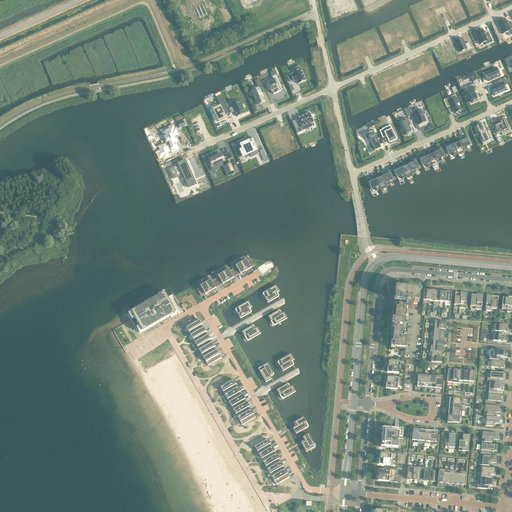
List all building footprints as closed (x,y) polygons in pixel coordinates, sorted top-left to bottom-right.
[(433,0),(418,7),(422,16),(431,12),(431,10),(436,7),(433,0)] [(453,2),(447,5),(447,6),(452,17),(459,14),(458,12),(462,11),(458,1),(454,3),(453,2)] [(432,16),(424,20),(426,25),(429,24),(431,29),(443,24),(440,18),(436,19),(436,18),(433,19),(432,16)] [(505,19),(497,23),(502,35),(507,32),(509,36),(511,34),(511,24),(511,22),(507,24),(505,19)] [(409,24),(402,27),(408,39),(415,36),(409,24)] [(386,37),(385,38),(388,45),(390,45),(391,48),(397,45),(395,40),(394,37),(399,35),(394,25),(395,28),(385,33),(387,36),(386,36),(386,37)] [(482,29),(474,33),(479,44),(484,42),(485,45),(492,42),(488,32),(484,33),(482,29)] [(462,38),(454,42),(459,53),(466,49),(467,51),(471,49),(469,43),(465,45),(462,38)] [(376,39),(366,44),(371,57),(382,52),(376,39)] [(437,49),(435,50),(440,60),(445,58),(445,60),(452,57),(453,60),(454,63),(458,61),(458,62),(459,61),(453,47),(451,48),(448,50),(447,46),(443,48),(442,47),(441,47),(440,47),(440,48),(437,50),(437,49)] [(348,60),(346,61),(348,65),(350,64),(351,65),(357,62),(357,60),(360,59),(358,55),(361,54),(358,47),(348,52),(350,55),(347,56),(348,60)] [(427,54),(419,57),(423,67),(431,64),(428,58),(429,58),(427,54)] [(410,62),(403,65),(408,76),(412,74),(412,76),(418,73),(415,66),(412,67),(410,62)] [(390,75),(393,83),(404,78),(400,68),(400,69),(397,70),(397,69),(397,70),(395,71),(394,70),(390,71),(392,75),(390,76),(390,75)] [(496,68),(484,73),(488,81),(492,79),(494,78),(500,76),(496,68)] [(291,76),(288,77),(290,82),(293,81),(293,82),(296,80),(298,84),(306,81),(301,69),(293,73),(293,74),(290,75),(291,76)] [(474,72),(462,77),(462,78),(464,81),(471,78),(473,81),(472,82),(473,82),(478,79),(474,72)] [(274,80),(266,84),(268,90),(270,89),(272,91),(274,94),(281,91),(281,90),(283,89),(281,85),(277,74),(276,74),(272,76),(274,80)] [(382,74),(375,77),(376,80),(376,81),(378,85),(379,85),(381,90),(390,86),(389,82),(386,83),(382,74)] [(490,87),(490,88),(494,96),(506,90),(506,91),(506,90),(504,85),(506,84),(507,84),(504,78),(494,83),(495,86),(491,88),(490,87)] [(258,88),(252,91),(254,96),(253,96),(255,101),(255,100),(257,105),(264,102),(260,93),(264,92),(260,83),(256,84),(258,88)] [(474,84),(467,87),(469,91),(467,91),(469,94),(468,95),(470,100),(472,103),(479,100),(476,93),(477,93),(476,91),(476,90),(476,91),(477,90),(474,84)] [(355,96),(352,97),(354,103),(358,101),(360,106),(367,103),(368,106),(374,104),(368,90),(364,92),(363,89),(354,94),(355,94),(355,96)] [(449,98),(444,101),(447,108),(450,106),(451,110),(453,109),(455,113),(461,110),(456,98),(455,96),(449,98)] [(232,107),(229,109),(231,113),(234,112),(236,116),(244,113),(239,101),(231,104),(232,107)] [(221,107),(213,110),(218,122),(225,119),(224,117),(226,116),(220,104),(220,105),(221,107)] [(421,109),(413,113),(418,125),(426,121),(421,109)] [(296,120),(292,122),(297,133),(301,131),(300,128),(302,127),(304,130),(312,126),(311,123),(313,122),(309,113),(296,119),(296,120)] [(501,123),(493,127),(496,134),(501,132),(502,135),(511,131),(510,127),(505,116),(501,118),(502,119),(502,120),(500,121),(501,123)] [(405,120),(400,122),(406,135),(413,132),(411,130),(410,128),(412,127),(408,118),(406,119),(405,119),(404,119),(405,120)] [(483,123),(473,128),(476,133),(479,132),(481,136),(479,137),(481,142),(492,137),(489,130),(486,131),(485,129),(483,123)] [(383,130),(379,131),(383,138),(386,137),(387,139),(389,143),(396,140),(394,135),(390,126),(382,129),(383,130)] [(162,152),(158,153),(160,157),(164,156),(165,158),(169,156),(168,153),(171,152),(172,153),(178,150),(175,143),(177,142),(175,137),(176,136),(177,135),(176,133),(177,132),(175,130),(174,130),(173,128),(170,129),(170,128),(169,129),(164,131),(164,132),(163,133),(165,137),(164,137),(165,137),(167,141),(166,141),(167,142),(168,141),(170,145),(165,147),(164,146),(160,148),(162,152)] [(373,130),(362,135),(364,139),(369,137),(373,146),(368,148),(370,153),(381,148),(373,130)] [(460,142),(459,142),(460,143),(462,148),(464,152),(467,150),(466,147),(469,145),(470,145),(468,142),(469,141),(467,136),(460,140),(460,142)] [(242,149),(239,150),(242,157),(250,154),(251,157),(258,154),(259,154),(254,143),(254,144),(251,145),(249,140),(246,142),(245,141),(240,144),(240,146),(242,149)] [(459,142),(453,145),(453,146),(456,151),(457,155),(458,156),(464,153),(464,152),(462,148),(460,143),(459,142)] [(451,143),(444,147),(446,152),(447,151),(448,155),(449,155),(449,154),(452,153),(453,156),(454,156),(457,155),(456,151),(453,146),(453,145),(452,146),(451,143)] [(435,153),(434,154),(434,155),(436,160),(438,163),(442,162),(440,158),(443,157),(444,157),(443,153),(441,148),(434,151),(435,153)] [(211,164),(209,165),(211,169),(216,167),(217,168),(222,166),(225,172),(227,171),(227,172),(228,173),(231,171),(233,171),(228,161),(229,160),(226,154),(222,156),(221,154),(209,159),(211,164)] [(434,154),(427,157),(428,157),(430,163),(432,166),(432,167),(438,164),(438,163),(436,160),(434,155),(434,154)] [(425,155),(418,158),(420,163),(421,163),(422,166),(423,166),(426,164),(428,168),(432,166),(430,163),(428,157),(427,157),(426,157),(425,155)] [(178,165),(169,169),(173,179),(184,174),(187,182),(190,188),(197,185),(185,160),(177,163),(178,165)] [(409,165),(408,166),(410,171),(412,175),(416,173),(414,170),(418,168),(417,165),(417,164),(415,160),(408,163),(409,165)] [(408,166),(402,168),(402,169),(404,174),(406,178),(406,179),(413,176),(412,175),(410,171),(408,166)] [(400,167),(392,170),(394,175),(395,175),(397,178),(397,177),(400,176),(402,179),(406,178),(404,174),(402,169),(402,168),(400,169),(400,167)] [(383,177),(382,177),(382,178),(385,183),(386,186),(390,185),(390,184),(389,181),(392,180),(393,180),(391,176),(392,176),(389,171),(382,174),(383,177)] [(382,177),(376,180),(378,186),(380,189),(380,190),(387,188),(386,186),(385,183),(382,178),(382,177)] [(374,178),(366,181),(369,186),(371,189),(375,188),(376,191),(377,191),(380,189),(378,186),(376,180),(375,180),(374,178)] [(245,258),(240,261),(246,271),(251,268),(250,267),(254,265),(254,266),(255,266),(251,259),(247,261),(245,258)] [(236,267),(233,269),(236,275),(240,273),(241,274),(246,271),(240,261),(234,264),(236,267)] [(227,268),(222,271),(228,281),(233,278),(232,277),(236,275),(233,269),(229,271),(227,268)] [(219,277),(215,279),(218,285),(222,283),(223,284),(228,281),(222,271),(217,274),(219,277)] [(210,278),(204,281),(210,291),(215,288),(215,287),(218,285),(215,279),(212,281),(210,278)] [(201,288),(197,290),(201,297),(202,296),(201,295),(204,293),(205,294),(210,291),(204,281),(199,284),(201,288)] [(405,325),(406,314),(406,308),(407,308),(408,306),(409,306),(409,308),(412,308),(412,307),(417,307),(417,302),(418,302),(419,291),(420,287),(394,285),(390,330),(389,347),(405,349),(406,335),(403,334),(404,333),(406,333),(407,327),(404,327),(404,326),(407,326),(407,325),(405,325)] [(271,289),(265,292),(268,297),(266,298),(268,302),(277,297),(275,293),(279,291),(276,286),(271,289)] [(145,304),(127,314),(139,334),(157,324),(159,322),(170,316),(176,313),(171,305),(167,298),(167,297),(164,293),(159,296),(150,301),(145,304)] [(243,305),(238,308),(240,313),(238,314),(240,318),(250,313),(248,309),(251,307),(248,302),(243,305)] [(278,311),(269,317),(271,321),(273,320),(276,324),(282,321),(287,318),(284,313),(282,314),(280,315),(278,311)] [(199,320),(186,328),(189,332),(190,331),(192,334),(190,335),(204,328),(199,320)] [(508,332),(508,329),(507,329),(508,326),(492,324),(491,334),(501,335),(502,331),(503,331),(503,332),(507,332),(508,332)] [(252,327),(242,332),(245,336),(247,335),(250,339),(255,336),(255,337),(260,333),(257,328),(255,329),(254,330),(252,327)] [(204,328),(190,335),(193,340),(195,339),(196,341),(195,342),(195,343),(208,335),(204,328)] [(506,342),(506,341),(507,342),(508,338),(506,338),(507,335),(501,335),(491,334),(491,341),(501,342),(501,341),(502,341),(502,342),(506,342)] [(208,335),(195,343),(197,347),(199,346),(201,349),(199,350),(212,343),(208,335)] [(212,343),(199,350),(202,355),(203,354),(205,356),(203,357),(203,358),(217,350),(212,343)] [(490,350),(489,359),(499,360),(499,357),(499,356),(501,357),(504,357),(507,357),(507,354),(506,354),(506,351),(490,349),(490,350)] [(217,350),(203,358),(206,362),(208,361),(209,364),(207,365),(208,365),(221,358),(217,350)] [(286,358),(280,361),(283,365),(280,367),(283,371),(292,365),(290,362),(294,360),(291,354),(285,357),(286,358)] [(265,369),(260,371),(263,377),(266,382),(271,379),(270,377),(269,376),(273,374),(267,364),(263,366),(265,369)] [(502,380),(502,379),(504,379),(504,376),(503,376),(503,373),(488,372),(487,381),(497,382),(497,379),(499,379),(502,380)] [(234,380),(220,387),(223,392),(225,391),(226,394),(224,395),(225,395),(238,387),(234,380)] [(502,391),(502,390),(504,390),(504,387),(503,387),(503,384),(489,383),(488,393),(496,394),(496,390),(499,390),(499,391),(502,391)] [(287,385),(277,390),(279,394),(282,393),(285,398),(290,395),(295,392),(292,386),(289,388),(287,385)] [(238,387),(225,395),(227,399),(229,398),(230,401),(229,402),(242,395),(238,387)] [(500,402),(500,401),(502,401),(502,398),(501,398),(501,395),(486,394),(485,404),(495,405),(495,401),(497,401),(497,402),(500,402)] [(242,395),(229,402),(231,407),(233,406),(235,409),(233,410),(247,402),(242,395)] [(247,402),(233,410),(236,414),(237,413),(239,416),(237,417),(251,410),(247,402)] [(499,413),(499,412),(501,413),(501,409),(500,409),(500,406),(485,405),(484,415),(494,416),(494,412),(496,412),(496,413),(499,413)] [(251,410),(237,417),(240,422),(242,421),(243,424),(242,425),(255,417),(251,410)] [(498,424),(498,423),(500,424),(500,421),(499,420),(499,417),(486,416),(485,426),(493,427),(493,423),(495,423),(495,424),(498,424)] [(297,426),(293,429),(296,434),(300,431),(306,428),(303,423),(305,422),(303,418),(295,422),(297,426)] [(400,440),(400,438),(401,438),(402,430),(392,429),(382,428),(382,434),(381,447),(397,449),(398,443),(399,443),(404,444),(404,440),(400,440)] [(454,450),(456,434),(453,434),(453,432),(450,432),(450,434),(449,434),(449,438),(449,440),(445,439),(445,442),(448,443),(448,450),(454,450)] [(498,440),(499,440),(500,437),(498,437),(499,434),(482,432),(481,442),(492,443),(492,439),(494,439),(494,440),(498,440)] [(468,452),(470,435),(467,435),(467,434),(464,433),(464,435),(463,435),(463,439),(463,441),(459,441),(458,451),(468,452)] [(305,441),(302,444),(306,451),(310,449),(309,447),(314,444),(311,439),(308,434),(303,437),(305,441)] [(268,439),(254,447),(257,452),(259,451),(260,453),(259,454),(259,455),(272,447),(268,439)] [(498,451),(499,448),(497,448),(498,445),(481,444),(481,450),(480,454),(490,454),(491,451),(493,451),(497,452),(497,451),(498,451)] [(272,447),(259,455),(261,459),(263,458),(265,461),(263,462),(276,454),(272,447)] [(276,454),(263,462),(266,467),(267,466),(269,468),(267,469),(267,470),(281,462),(276,454)] [(496,463),(497,460),(495,460),(496,457),(480,455),(479,465),(489,466),(490,462),(491,462),(491,463),(495,463),(496,463)] [(281,462),(267,470),(270,474),(272,473),(273,476),(271,477),(272,477),(285,469),(281,462)] [(495,474),(495,471),(494,471),(495,468),(479,467),(479,474),(481,474),(481,477),(488,478),(489,474),(490,474),(490,475),(494,475),(494,474),(495,474)] [(285,469),(272,477),(274,482),(276,481),(277,483),(276,484),(276,485),(289,477),(285,469)] [(494,486),(494,483),(493,483),(494,480),(478,478),(477,488),(487,489),(488,485),(489,486),(493,486),(494,486)]
